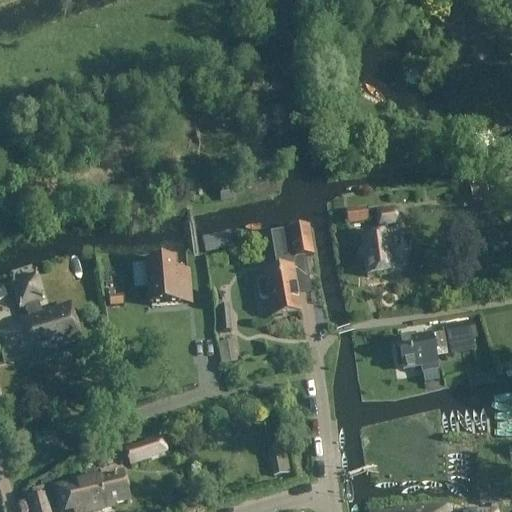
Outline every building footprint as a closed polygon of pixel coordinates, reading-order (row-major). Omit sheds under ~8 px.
[(462,11),(483,9),(482,0),(463,0),(462,0),(462,11)] [(461,156),(462,163),(471,162),(470,155),(461,156)] [(398,229),(396,209),(374,212),(376,232),(398,229)] [(347,226),(367,224),(366,211),(344,213),(347,226)] [(279,272),(299,269),(298,261),(314,258),(309,229),(299,231),(273,236),(279,272)] [(393,275),(388,235),(361,239),(366,279),(393,275)] [(146,266),(150,308),(192,304),(189,271),(175,272),(174,264),(146,266)] [(263,302),(267,302),(270,320),(300,314),(294,283),(291,284),(290,274),(282,275),(282,272),(277,273),(262,276),(263,281),(259,282),(256,286),(258,299),(263,302)] [(22,330),(0,336),(0,356),(2,364),(30,355),(32,362),(81,347),(69,308),(39,318),(35,305),(42,302),(35,279),(12,286),(19,310),(26,308),(30,320),(20,323),(22,330)] [(230,333),(228,307),(213,309),(216,335),(230,333)] [(471,340),(468,324),(445,329),(447,344),(471,340)] [(402,372),(419,368),(421,377),(438,373),(437,365),(435,365),(434,356),(445,354),(441,336),(397,345),(402,372)] [(124,451),(129,468),(150,461),(145,444),(124,451)] [(98,479),(54,490),(59,511),(70,509),(70,511),(100,511),(112,509),(111,506),(127,502),(121,477),(98,483),(98,479)] [(28,503),(30,511),(46,511),(44,499),(28,503)]
